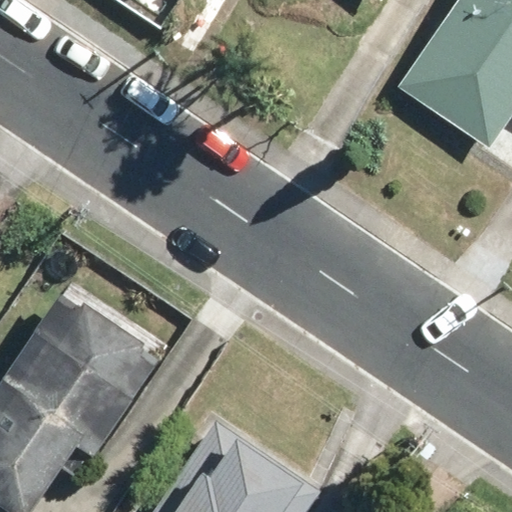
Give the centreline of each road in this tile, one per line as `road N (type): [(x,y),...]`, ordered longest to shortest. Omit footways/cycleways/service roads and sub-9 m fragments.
road 1 (residential): [(511,403),(0,63)]
road 2 (unknown): [(410,413),(341,511)]
